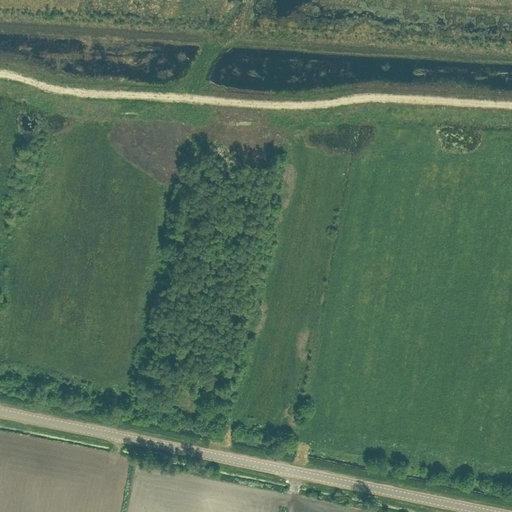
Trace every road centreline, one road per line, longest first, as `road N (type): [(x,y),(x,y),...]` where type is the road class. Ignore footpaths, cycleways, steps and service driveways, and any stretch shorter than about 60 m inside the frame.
road 1 (track): [(511,105),(371,97),(213,102),(60,92),(0,74)]
road 2 (unclassified): [(488,511),(0,411)]
